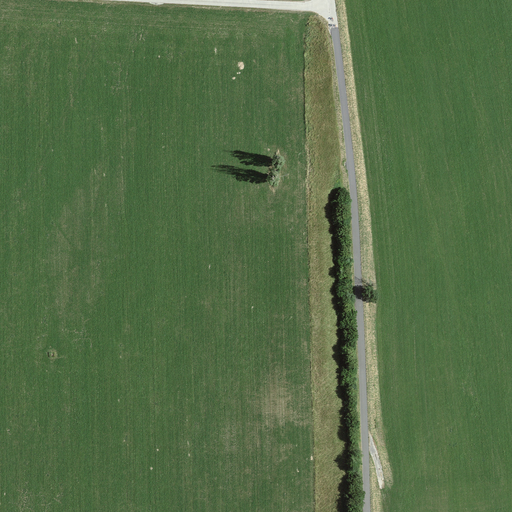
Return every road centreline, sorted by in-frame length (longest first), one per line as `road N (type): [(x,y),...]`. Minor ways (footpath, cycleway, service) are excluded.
road 1 (unclassified): [(329,0),(353,180),(367,511)]
road 2 (track): [(330,6),(193,0)]
